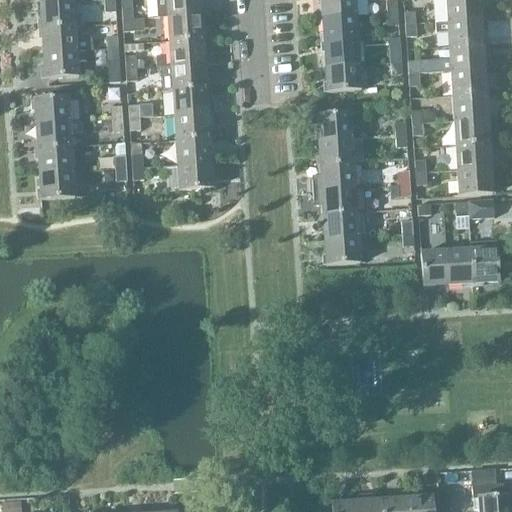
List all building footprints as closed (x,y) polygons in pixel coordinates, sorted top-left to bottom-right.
[(201,0),(155,0),(156,20),(168,19),(202,16),(201,0)] [(320,0),(322,20),(357,18),(355,0),(320,0)] [(479,0),(432,0),(435,25),(447,24),(481,22),(479,0)] [(115,2),(104,3),(105,15),(115,14),(115,2)] [(41,5),(42,31),(75,29),(74,3),(41,5)] [(397,15),(396,3),(386,3),(387,15),(397,15)] [(132,9),(121,9),(122,22),(133,21),(132,9)] [(415,26),(415,14),(404,15),(405,27),(415,26)] [(387,15),(387,28),(398,28),(397,15),(387,15)] [(168,19),(169,43),(204,40),(202,16),(168,19)] [(322,20),(324,45),(359,43),(357,18),(322,20)] [(133,21),(122,22),(123,34),(133,34),(133,21)] [(447,25),(435,25),(436,35),(448,35),(449,50),(482,48),(482,36),(485,36),(487,34),(486,24),(484,22),(481,23),(481,22),(447,24),(447,25)] [(405,27),(405,39),(416,39),(415,26),(405,27)] [(42,31),(44,55),(85,53),(92,52),(91,40),(76,41),(75,29),(42,31)] [(117,38),(106,39),(107,51),(118,50),(117,38)] [(205,52),(204,40),(169,43),(170,59),(157,60),(157,69),(171,68),(205,66),(210,66),(212,64),(211,53),(210,51),(205,52)] [(324,45),(325,70),(360,67),(359,43),(324,45)] [(444,62),(417,63),(418,76),(451,74),(484,72),(484,71),(487,71),(489,68),(488,59),(485,57),(483,57),(482,48),(449,50),(450,63),(444,63),(444,62)] [(107,51),(109,85),(120,84),(118,50),(107,51)] [(401,65),(400,52),(389,53),(390,65),(401,65)] [(85,53),(44,55),(46,82),(79,80),(78,63),(86,63),(85,53)] [(136,58),(125,59),(125,71),(136,70),(136,58)] [(418,76),(417,63),(407,64),(408,77),(418,76)] [(390,65),(391,78),(402,77),(401,65),(390,65)] [(171,68),(172,92),(207,89),(205,66),(171,68)] [(360,67),(325,70),(327,95),(362,92),(360,67)] [(125,71),(126,84),(137,83),(136,70),(125,71)] [(451,74),(452,99),(486,97),(484,72),(451,74)] [(408,77),(409,89),(419,89),(418,76),(408,77)] [(207,89),(172,92),(174,117),(209,115),(214,115),(215,113),(215,102),(213,100),(208,101),(207,89)] [(452,99),(454,123),(487,121),(486,97),(452,99)] [(35,102),(36,127),(70,125),(68,99),(35,102)] [(139,119),(138,108),(128,108),(129,120),(139,119)] [(122,121),(121,109),(111,109),(111,122),(122,121)] [(422,125),(422,112),(411,112),(411,126),(422,125)] [(174,117),(175,141),(210,139),(209,115),(174,117)] [(317,117),(319,143),(353,141),(352,115),(317,117)] [(140,133),(139,119),(129,120),(130,133),(140,133)] [(111,122),(112,135),(123,134),(122,121),(111,122)] [(454,123),(455,148),(489,146),(487,121),(454,123)] [(406,138),(405,123),(394,124),(395,138),(406,138)] [(36,127),(38,151),(71,149),(70,125),(36,127)] [(411,126),(412,138),(423,137),(422,125),(411,126)] [(395,138),(396,149),(407,149),(406,138),(395,138)] [(175,141),(177,167),(212,165),(210,139),(175,141)] [(319,143),(320,168),(355,166),(353,141),(319,143)] [(455,148),(457,172),(490,170),(489,146),(455,148)] [(38,151),(40,177),(73,174),(71,149),(38,151)] [(142,169),(142,157),(131,158),(132,170),(142,169)] [(126,171),(125,159),(114,159),(115,171),(126,171)] [(426,174),(425,161),(414,162),(415,175),(426,174)] [(382,164),(359,163),(358,174),(381,175),(382,164)] [(212,165),(177,167),(179,192),(213,190),(212,165)] [(313,182),(314,193),(356,190),(355,166),(320,168),(321,178),(317,178),(313,182)] [(132,170),(133,183),(143,182),(142,169),(132,170)] [(490,170),(457,172),(459,199),(492,197),(490,170)] [(115,171),(116,184),(127,183),(126,171),(115,171)] [(409,187),(408,173),(398,174),(399,188),(409,187)] [(73,174),(40,177),(41,202),(75,199),(73,174)] [(415,175),(416,187),(427,187),(426,174),(415,175)] [(399,188),(399,199),(410,198),(409,187),(399,188)] [(323,208),(324,217),(358,215),(356,190),(314,193),(314,205),(319,208),(323,208)] [(468,214),(473,214),(480,213),(479,203),(468,204),(468,214)] [(468,204),(454,205),(455,215),(468,214),(468,204)] [(417,207),(418,217),(430,217),(430,206),(417,207)] [(324,217),(325,242),(360,240),(358,215),(324,217)] [(413,237),(412,222),(401,223),(402,237),(413,237)] [(402,237),(403,248),(413,248),(413,237),(402,237)] [(360,240),(325,242),(327,268),(361,266),(360,240)] [(496,251),(471,253),(473,286),(498,284),(496,251)] [(471,253),(446,254),(448,288),(473,286),(471,253)] [(448,288),(446,254),(421,256),(423,289),(448,288)] [(478,500),(478,511),(511,511),(511,498),(505,499),(504,487),(472,489),(473,500),(478,500)] [(357,503),(356,503),(356,511),(382,511),(381,502),(373,502),(372,498),(370,496),(359,497),(357,499),(357,503)] [(432,511),(432,498),(406,500),(406,511),(432,511)] [(406,511),(406,500),(381,502),(382,511),(406,511)] [(356,511),(356,503),(332,505),(332,511),(356,511)]
